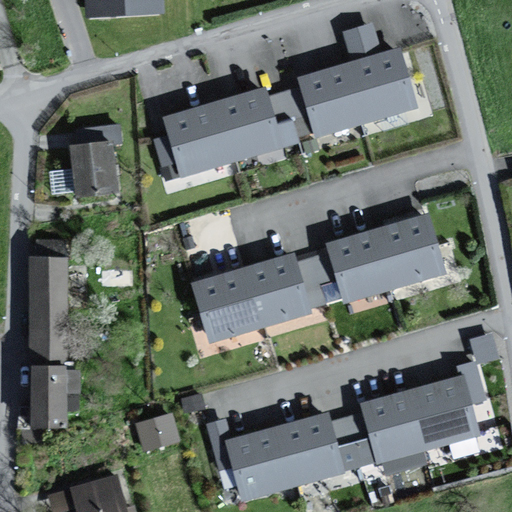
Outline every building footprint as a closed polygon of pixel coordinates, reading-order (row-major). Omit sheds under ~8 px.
[(163,0),(86,0),(87,18),(164,13),(163,0)] [(374,17),(344,26),(353,54),(382,45),(374,17)] [(425,109),(408,48),(356,63),(373,123),(425,109)] [(373,123),(356,63),(305,78),(322,138),(373,123)] [(290,148),(273,88),(221,102),(238,163),(290,148)] [(238,163),(221,102),(170,117),(187,177),(238,163)] [(126,146),(123,125),(79,131),(81,146),(73,147),(80,199),(124,193),(117,147),(126,146)] [(454,275),(437,215),(385,230),(402,290),(454,275)] [(402,290),(385,230),(334,244),(351,305),(402,290)] [(318,315),(301,254),(249,269),(266,329),(318,315)] [(34,258),(34,368),(71,368),(71,258),(34,258)] [(266,329),(249,269),(197,284),(214,344),(266,329)] [(478,358),(499,351),(491,328),(470,335),(478,358)] [(34,407),(22,407),(22,428),(71,428),(71,368),(34,368),(34,407)] [(486,435),(469,375),(417,390),(434,450),(486,435)] [(434,450),(417,390),(366,405),(383,465),(434,450)] [(177,414),(141,424),(149,452),(184,442),(177,414)] [(351,474),(334,414),(282,429),(299,489),(351,474)] [(299,489),(282,429),(230,443),(247,503),(299,489)] [(120,476),(73,490),(79,511),(139,511),(138,507),(129,509),(120,476)] [(70,483),(47,489),(53,511),(76,506),(70,483)]
